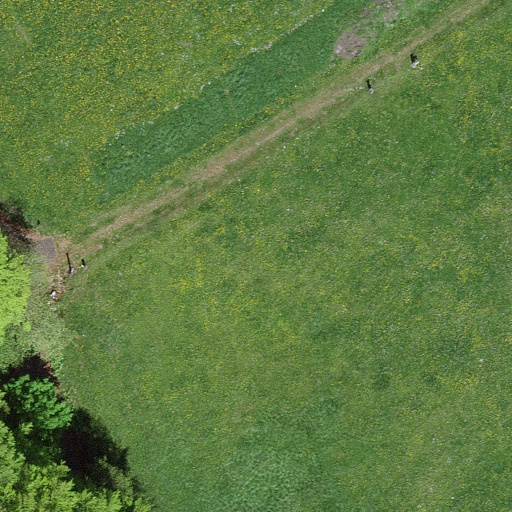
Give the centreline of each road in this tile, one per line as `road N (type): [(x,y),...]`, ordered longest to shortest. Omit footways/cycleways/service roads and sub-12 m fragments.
road 1 (track): [(7,292),(85,265),(180,210),(508,0)]
road 2 (track): [(84,511),(0,283)]
